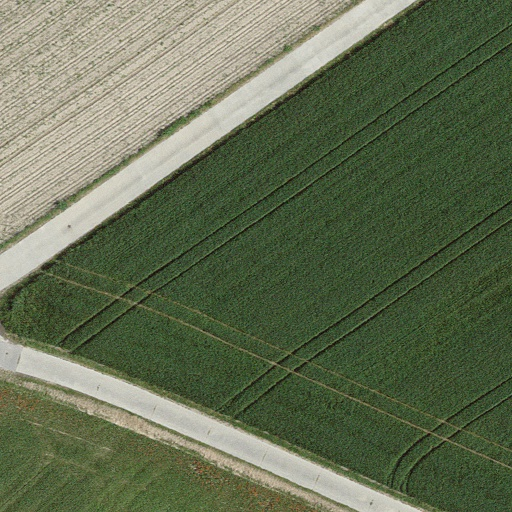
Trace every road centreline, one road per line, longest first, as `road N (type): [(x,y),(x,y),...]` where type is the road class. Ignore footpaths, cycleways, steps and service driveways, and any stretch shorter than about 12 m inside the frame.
road 1 (track): [(398,0),(0,278)]
road 2 (track): [(0,355),(172,410),(398,511)]
